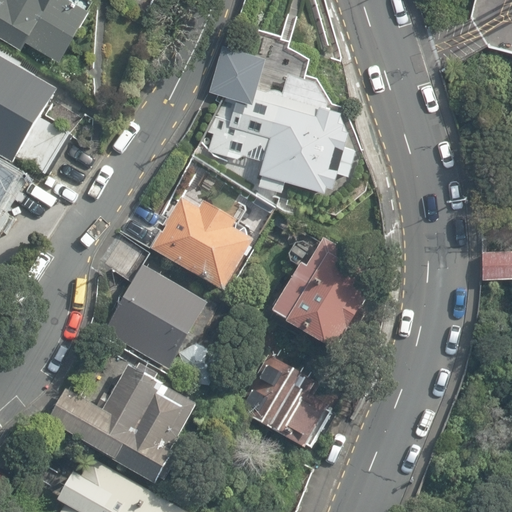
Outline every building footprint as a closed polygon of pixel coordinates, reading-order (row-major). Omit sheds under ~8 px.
[(103,0),(102,0),(0,0),(0,31),(65,66),(103,0)] [(511,0),(473,0),(471,15),(478,27),(488,44),(511,49),(511,0)] [(209,149),(237,158),(244,154),(263,160),(258,173),(262,174),(260,180),(262,185),(282,191),(286,180),(325,192),(327,185),(333,187),(337,171),(349,175),(356,148),(344,145),(348,130),(341,113),(341,110),(320,104),(319,105),(257,87),(266,56),(223,44),(210,91),(236,99),(235,102),(227,100),(210,132),(214,133),(209,149)] [(68,90),(0,57),(0,156),(17,166),(68,90)] [(0,222),(22,182),(0,169),(0,222)] [(181,197),(151,249),(223,291),(253,240),(233,228),(236,221),(203,202),(199,208),(181,197)] [(288,319),(286,322),(334,350),(381,270),(323,236),(306,265),(301,262),(272,310),(288,319)] [(511,252),(485,252),(485,281),(511,280),(511,252)] [(208,303),(143,265),(104,332),(169,369),(208,303)] [(240,410),(304,448),(307,444),(311,447),(332,411),(328,409),(330,405),(310,394),(317,383),(271,356),(240,410)] [(96,404),(65,387),(46,420),(155,483),(172,452),(169,451),(196,404),(163,385),(164,384),(156,379),(159,374),(140,363),(137,369),(128,364),(110,395),(104,391),(96,404)] [(188,511),(97,461),(86,478),(73,471),(57,499),(66,504),(61,511),(188,511)]
